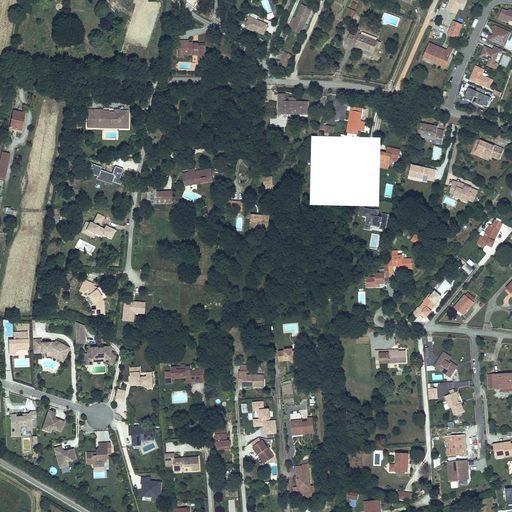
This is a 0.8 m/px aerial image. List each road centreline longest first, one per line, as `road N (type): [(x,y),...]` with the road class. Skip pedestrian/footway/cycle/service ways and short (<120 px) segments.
road 1 (residential): [(511,124),(358,82),(278,79)]
road 2 (residential): [(150,77),(132,207),(132,276)]
road 3 (residential): [(150,77),(0,74)]
road 4 (residential): [(278,79),(150,77)]
